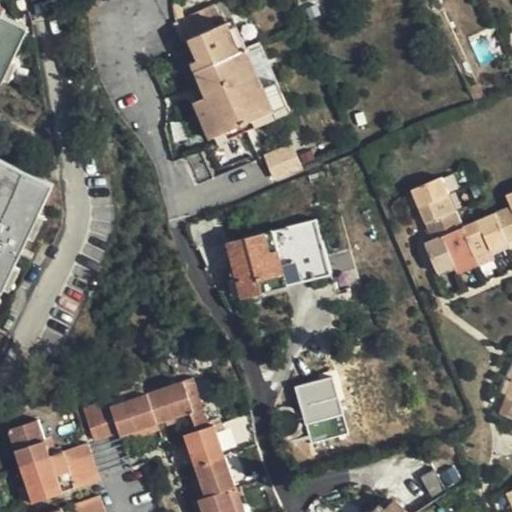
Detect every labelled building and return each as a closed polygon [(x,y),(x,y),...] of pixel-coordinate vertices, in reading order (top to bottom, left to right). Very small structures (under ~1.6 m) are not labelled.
[(229,21),(236,19),(232,10),(230,11),(226,1),(174,24),(188,56),(200,83),(207,97),(200,101),(196,102),(211,137),(276,109),(265,86),(249,47),(242,49),(229,21)] [(0,79),(3,81),(28,27),(2,15),(4,9),(0,7),(0,79)] [(249,47),(236,19),(229,21),(242,49),(249,47)] [(189,88),(193,86),(200,83),(188,56),(177,61),(189,88)] [(276,109),(288,104),(278,80),(265,86),(276,109)] [(200,83),(193,86),(200,101),(207,97),(200,83)] [(279,116),(276,109),(211,137),(214,144),(279,116)] [(274,181),(302,169),(291,143),(263,156),(274,181)] [(202,153),(189,159),(200,184),(214,178),(202,153)] [(0,178),(25,171),(0,158),(0,178)] [(25,171),(0,178),(0,288),(4,290),(54,185),(25,171)] [(439,273),(455,266),(476,258),(511,242),(511,192),(507,195),(511,208),(462,228),(441,178),(413,190),(434,240),(426,243),(439,273)] [(241,299),(331,275),(317,221),(227,244),(241,299)] [(480,266),(476,258),(455,266),(459,274),(480,266)] [(330,375),(293,387),(305,424),(341,413),(330,375)] [(198,383),(188,386),(197,416),(195,417),(202,435),(214,431),(198,383)] [(197,416),(188,386),(154,397),(163,427),(170,425),(180,422),(195,417),(197,416)] [(151,398),(160,429),(163,427),(154,397),(151,398)] [(160,429),(151,398),(90,418),(99,446),(124,437),(124,440),(160,429)] [(499,415),(509,412),(511,404),(511,400),(506,398),(499,415)] [(307,426),(311,442),(346,432),(341,416),(307,426)] [(12,430),(25,469),(56,460),(51,442),(44,420),(12,430)] [(182,429),(180,422),(170,425),(172,431),(182,429)] [(162,434),(160,429),(124,440),(127,446),(162,434)] [(219,430),(214,431),(202,435),(189,439),(205,484),(211,500),(230,494),(239,490),(219,430)] [(57,440),(51,442),(56,460),(63,457),(57,440)] [(94,447),(70,455),(81,490),(106,483),(94,447)] [(25,469),(31,489),(37,506),(68,495),(56,460),(25,469)] [(195,488),(200,504),(211,500),(205,484),(195,488)] [(28,509),(37,506),(31,489),(23,491),(28,509)] [(246,511),(239,490),(230,494),(235,511),(246,511)] [(211,500),(200,504),(202,511),(235,511),(230,494),(211,500)] [(406,511),(396,501),(393,503),(389,499),(374,511),(406,511)] [(95,511),(107,511),(104,501),(93,504),(95,511)]
